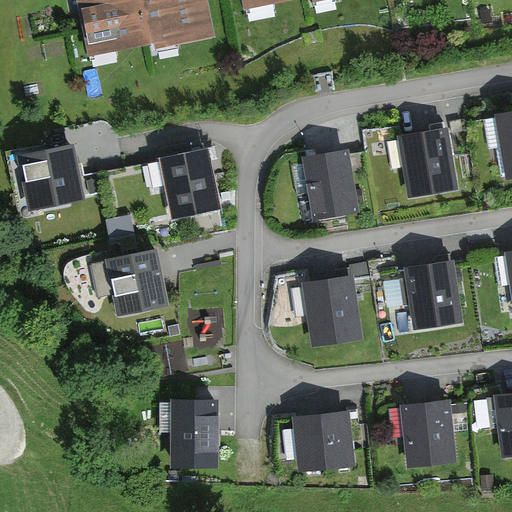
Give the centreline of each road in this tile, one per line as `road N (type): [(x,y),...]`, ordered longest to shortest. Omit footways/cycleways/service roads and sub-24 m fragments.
road 1 (residential): [(246,246),(245,333),(251,358),(268,372),(312,380),(511,358)]
road 2 (residential): [(511,72),(307,108),(277,122),(247,161),(246,246)]
road 3 (residential): [(246,246),(292,249),(511,216)]
